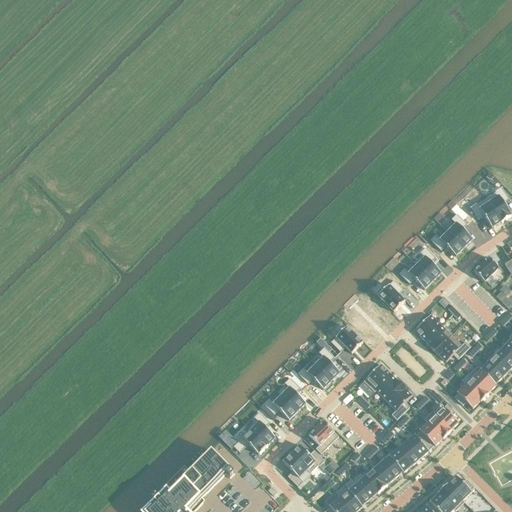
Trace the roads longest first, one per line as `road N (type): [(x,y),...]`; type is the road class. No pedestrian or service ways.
road 1 (residential): [(379,348),(267,460),(300,511)]
road 2 (residential): [(511,230),(475,251),(397,331)]
road 3 (residential): [(397,331),(438,374),(420,391),(379,348)]
